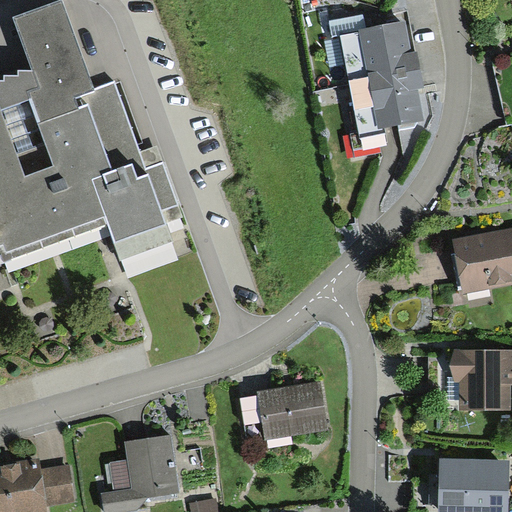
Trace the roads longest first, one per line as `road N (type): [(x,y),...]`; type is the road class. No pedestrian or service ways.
road 1 (residential): [(325,287),(259,341),(208,363),(0,423)]
road 2 (residential): [(448,0),(460,69),(441,160),(409,207),(325,287)]
road 3 (residential): [(325,287),(362,349),(362,511)]
